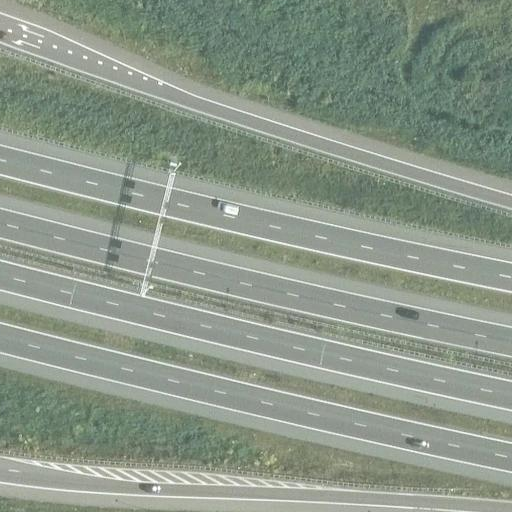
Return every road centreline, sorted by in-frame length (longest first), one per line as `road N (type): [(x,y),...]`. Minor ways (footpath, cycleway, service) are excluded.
road 1 (motorway): [(511,205),(0,37)]
road 2 (motorway): [(0,275),(511,394)]
road 3 (motorway): [(0,336),(511,454)]
road 4 (motorway): [(511,345),(0,228)]
road 5 (motorway): [(511,281),(0,165)]
road 6 (motorway): [(0,469),(511,510)]
